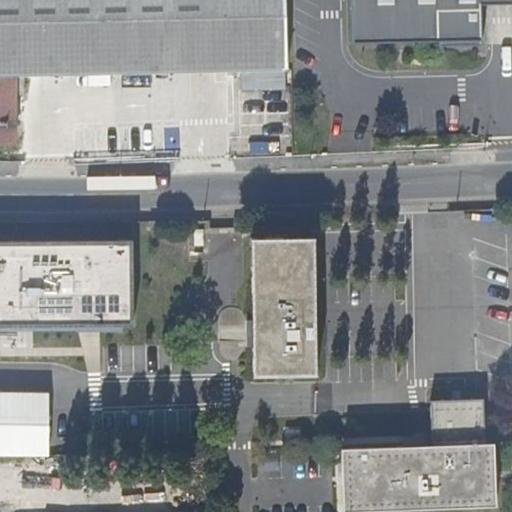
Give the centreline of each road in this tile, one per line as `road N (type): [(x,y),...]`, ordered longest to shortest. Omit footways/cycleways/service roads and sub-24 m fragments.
road 1 (unclassified): [(0,194),(511,176)]
road 2 (unknown): [(442,178),(447,296),(431,355),(400,382),(364,393),(230,386)]
road 3 (unknown): [(230,386),(0,375)]
road 4 (unknown): [(230,386),(237,511)]
